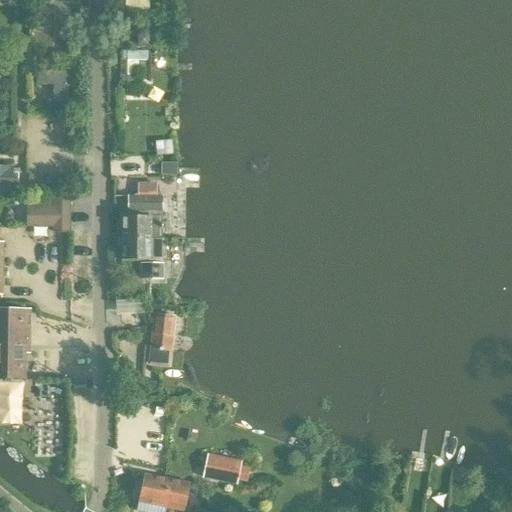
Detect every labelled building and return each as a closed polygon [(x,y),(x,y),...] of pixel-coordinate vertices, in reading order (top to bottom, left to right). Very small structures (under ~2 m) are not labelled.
[(39,3),(39,16),(54,17),(53,41),(68,41),(69,5),(39,3)] [(149,36),(137,36),(138,48),(150,48),(149,36)] [(3,62),(3,74),(12,74),(12,63),(3,62)] [(58,107),(58,115),(70,115),(71,107),(58,107)] [(161,164),(160,177),(176,177),(177,165),(161,164)] [(0,192),(18,194),(19,175),(13,175),(13,169),(0,168),(0,192)] [(137,198),(156,198),(156,186),(137,186),(137,198)] [(161,240),(161,198),(156,198),(137,198),(127,198),(127,218),(122,218),(122,240),(161,240)] [(69,233),(69,201),(53,201),(53,209),(27,209),(27,228),(53,228),(53,233),(69,233)] [(161,281),(161,266),(161,240),(122,240),(122,262),(141,262),(141,280),(161,281)] [(28,345),(29,312),(0,311),(0,383),(24,384),(25,344),(28,345)] [(153,317),(150,350),(171,352),(174,319),(153,317)] [(208,457),(203,479),(235,485),(236,481),(247,483),(250,469),(239,466),(240,463),(208,457)] [(183,511),(189,485),(144,476),(137,511),(139,511),(159,511),(160,507),(183,511)]
